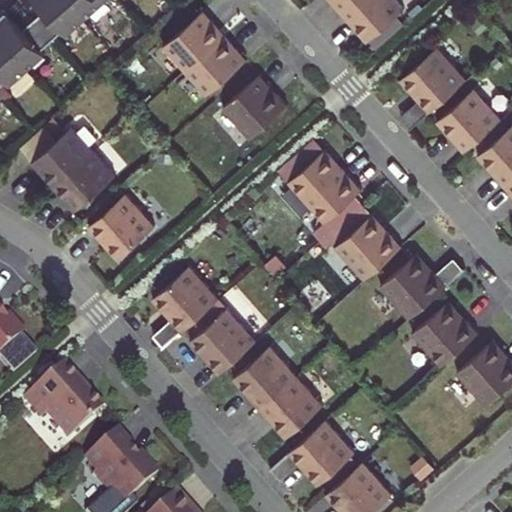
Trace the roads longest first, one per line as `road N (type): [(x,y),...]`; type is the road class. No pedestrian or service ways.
road 1 (residential): [(275,511),(99,312),(26,234),(0,218)]
road 2 (residential): [(273,0),(511,269)]
